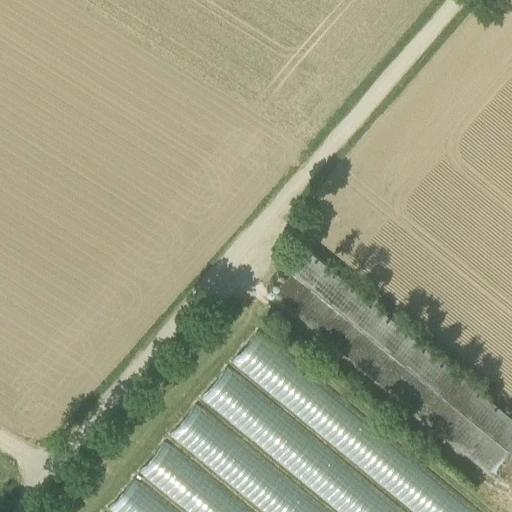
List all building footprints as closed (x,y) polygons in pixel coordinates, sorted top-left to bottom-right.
[(511,419),(306,254),(272,296),(493,474),(511,451),(511,419)] [(474,511),(251,334),(227,364),(411,511),(474,511)] [(333,511),(396,511),(220,372),(195,402),(333,511)] [(320,511),(189,407),(164,438),(257,511),(320,511)] [(134,476),(179,511),(241,511),(158,446),(134,476)]
